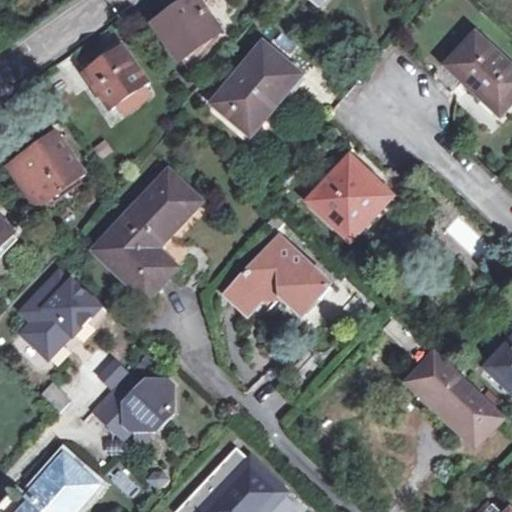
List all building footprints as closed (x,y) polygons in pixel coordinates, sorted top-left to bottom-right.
[(182,12),(178,7),(169,12),(174,19),(161,28),(185,61),(223,34),(199,0),(182,12)] [(304,0),(314,8),(321,0),(304,0)] [(485,95),(508,115),(511,110),(511,71),(479,41),(451,72),(480,100),(485,95)] [(114,114),(152,87),(125,45),(102,60),(107,67),(91,78),(114,114)] [(274,112),(301,83),(269,54),(225,106),(253,131),(271,110),(274,112)] [(485,95),(480,100),(502,121),(508,115),(485,95)] [(43,153),(22,169),(46,207),(88,179),(63,141),(43,153)] [(354,163),(312,206),(353,245),(395,203),(354,163)] [(160,253),(160,246),(201,205),(170,175),(95,251),(146,301),(177,270),(160,253)] [(0,252),(16,237),(0,222),(0,252)] [(275,306),(280,300),(297,315),(310,301),(315,305),(329,290),(314,276),(318,273),(298,253),(294,257),(277,241),(224,297),(246,318),(265,297),(275,306)] [(44,356),(60,338),(66,343),(67,342),(65,341),(71,335),(74,338),(101,310),(72,283),(71,285),(60,274),(22,314),(33,325),(23,336),(44,356)] [(450,414),(445,419),(474,446),(499,419),(390,313),(373,332),(413,369),(407,374),(413,379),(450,414)] [(44,356),(49,361),(66,343),(60,338),(44,356)] [(511,405),(511,340),(479,377),(511,407),(511,405)] [(127,375),(116,364),(101,379),(113,390),(127,375)] [(113,392),(128,405),(118,414),(119,420),(116,421),(116,427),(116,438),(129,438),(129,433),(134,433),(150,433),(156,433),(174,416),(171,390),(168,387),(147,385),(142,390),(127,377),(113,392)] [(450,414),(413,379),(407,385),(444,420),(445,419),(450,414)] [(53,409),(63,398),(53,389),(43,400),(53,409)] [(113,392),(97,410),(116,427),(116,421),(119,420),(118,414),(128,405),(113,392)] [(63,398),(53,409),(59,415),(65,420),(75,409),(63,398)] [(150,433),(134,433),(134,447),(150,447),(150,433)] [(192,505),(185,511),(268,511),(283,497),(234,452),(188,502),(192,505)] [(71,511),(93,489),(65,463),(31,501),(15,486),(0,502),(0,511),(71,511)] [(125,468),(111,475),(125,501),(139,493),(125,468)] [(481,511),(499,511),(490,503),(481,511)]
